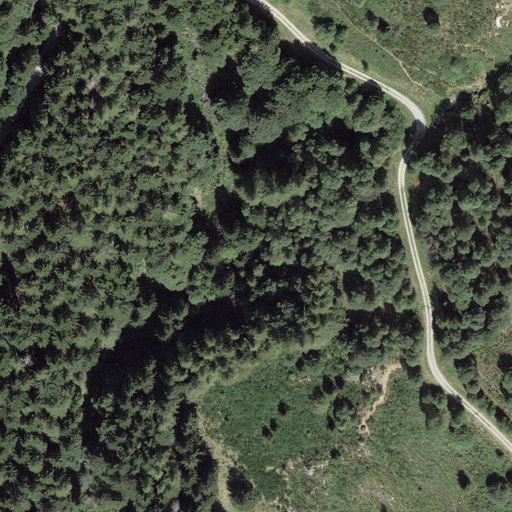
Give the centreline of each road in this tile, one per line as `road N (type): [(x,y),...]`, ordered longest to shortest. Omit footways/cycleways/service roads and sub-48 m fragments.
road 1 (unclassified): [(511,446),(439,379),(430,361),(427,306),(400,183),(419,134),(416,113),(323,57),(258,0)]
road 2 (unclassified): [(61,0),(42,61),(0,139)]
